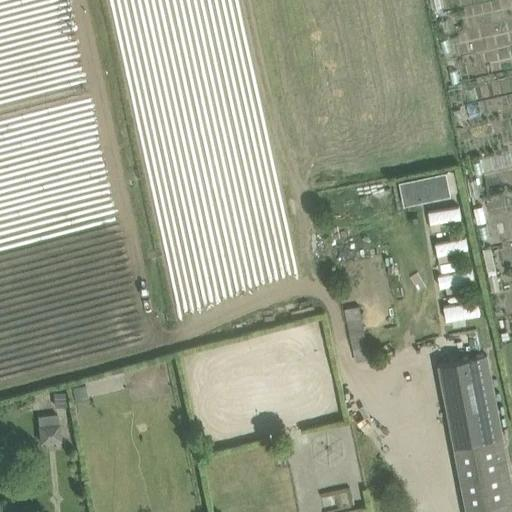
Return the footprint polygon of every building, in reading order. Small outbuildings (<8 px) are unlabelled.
[(400,179),(405,204),(452,194),(447,169),(400,179)] [(460,205),(429,209),(431,221),(462,217),(460,205)] [(437,253),(469,247),(467,235),(435,241),(437,253)] [(439,274),(440,284),(474,278),(472,268),(439,274)] [(446,318),(480,314),(479,299),(445,303),(446,318)] [(370,359),(360,306),(345,309),(355,362),(370,359)] [(443,364),(458,446),(469,511),(511,511),(511,483),(489,356),(443,364)] [(38,417),(41,442),(61,439),(58,414),(38,417)]
